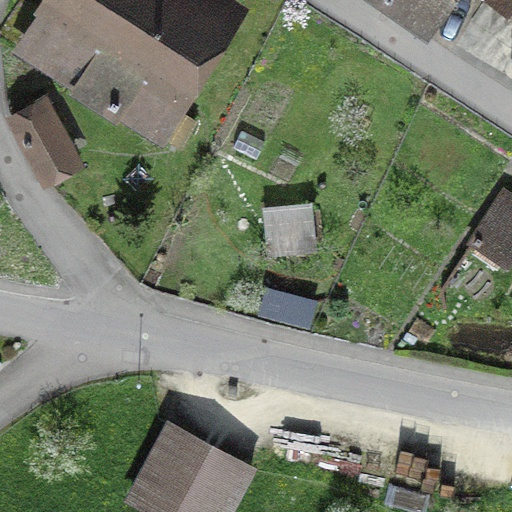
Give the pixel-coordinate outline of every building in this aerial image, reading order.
[(258,2),(255,0),(43,0),(10,57),(173,144),(195,102),(205,105),(258,2)] [(443,0),(370,0),(423,33),(443,0)] [(511,0),(494,0),(493,3),(511,17),(511,18),(495,44),(511,55),(511,0)] [(54,91),(10,114),(49,191),(95,166),(54,91)] [(511,259),(511,187),(501,180),(462,237),(506,269),(511,259)] [(240,511),(262,476),(171,428),(120,511),(122,511),(240,511)]
